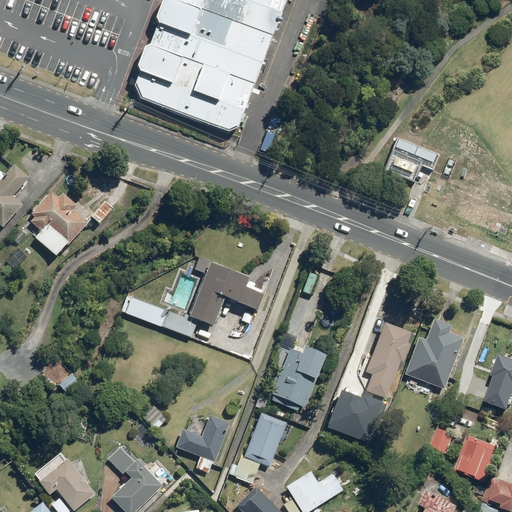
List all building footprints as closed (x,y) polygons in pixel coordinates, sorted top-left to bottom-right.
[(168,0),(137,86),(142,99),(230,132),(240,127),(287,0),(168,0)] [(424,159),(393,148),(385,170),(416,181),(424,159)] [(0,224),(3,227),(24,205),(13,196),(30,177),(15,164),(0,180),(0,224)] [(59,197),(52,190),(32,213),(35,216),(31,221),(41,230),(35,237),(56,256),(67,244),(68,245),(89,223),(74,210),(78,205),(63,192),(59,197)] [(114,209),(106,202),(92,217),(100,225),(114,209)] [(483,228),(479,237),(490,241),(494,232),(483,228)] [(127,296),(121,311),(192,338),(199,319),(215,326),(226,296),(239,301),(239,302),(259,309),(265,294),(247,287),(251,277),(200,256),(195,269),(205,273),(189,314),(186,313),(184,316),(131,296),(131,297),(127,296)] [(319,275),(310,272),(302,292),(311,295),(319,275)] [(308,299),(300,296),(295,310),(303,313),(308,299)] [(427,339),(419,336),(405,374),(445,389),(465,337),(450,332),(453,325),(435,318),(427,339)] [(412,332),(385,322),(366,372),(373,374),(366,391),(387,398),(401,362),(404,363),(411,343),(408,342),(412,332)] [(280,367),(270,392),(274,394),(272,400),(298,411),(300,405),(305,408),(327,354),(317,349),(306,345),(303,352),(290,347),(289,351),(279,347),(272,364),(280,367)] [(507,363),(496,359),(487,382),(497,386),(494,393),(509,399),(511,390),(511,356),(510,356),(507,363)] [(138,412),(149,400),(141,393),(130,404),(138,412)] [(476,396),(472,406),(488,414),(493,404),(476,396)] [(152,403),(140,415),(157,431),(168,419),(152,403)] [(287,422),(261,412),(245,457),(270,467),(282,437),(287,439),(292,426),(286,424),(287,422)] [(202,436),(183,428),(176,447),(200,457),(196,468),(209,473),(213,462),(215,462),(231,423),(211,415),(202,436)] [(458,433),(440,426),(431,449),(448,456),(458,433)] [(500,446),(470,435),(457,470),(487,481),(500,446)] [(142,448),(132,437),(125,443),(135,454),(142,448)] [(131,477),(111,497),(125,511),(136,511),(163,486),(144,465),(137,459),(135,461),(121,447),(108,459),(124,475),(127,472),(131,477)] [(260,464),(241,457),(234,475),(253,483),(260,464)] [(68,458),(39,481),(50,495),(57,489),(74,511),(96,493),(68,458)] [(311,470),(287,486),(295,498),(284,505),(288,511),(309,511),(344,490),(334,474),(320,483),(311,470)] [(511,482),(493,476),(484,501),(511,511),(511,482)] [(282,511),(257,486),(236,506),(242,511),(282,511)] [(428,508),(425,511),(456,511),(460,505),(429,489),(421,504),(428,508)] [(71,511),(72,511),(60,498),(52,505),(57,511),(71,511)] [(51,511),(43,501),(30,511),(51,511)]
